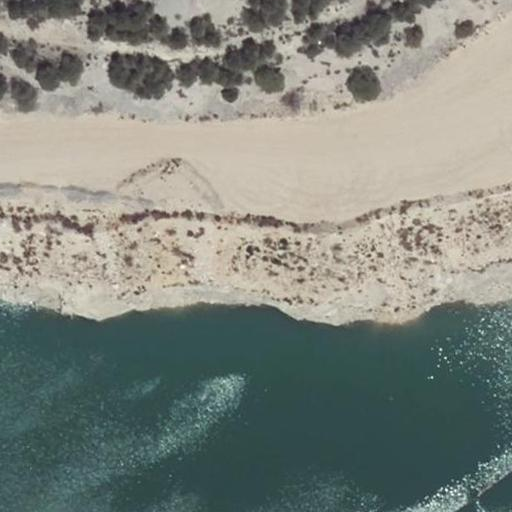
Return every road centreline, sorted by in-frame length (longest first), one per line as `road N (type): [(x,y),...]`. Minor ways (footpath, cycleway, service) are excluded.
road 1 (track): [(0,162),(94,161),(360,134)]
road 2 (track): [(511,131),(360,134)]
